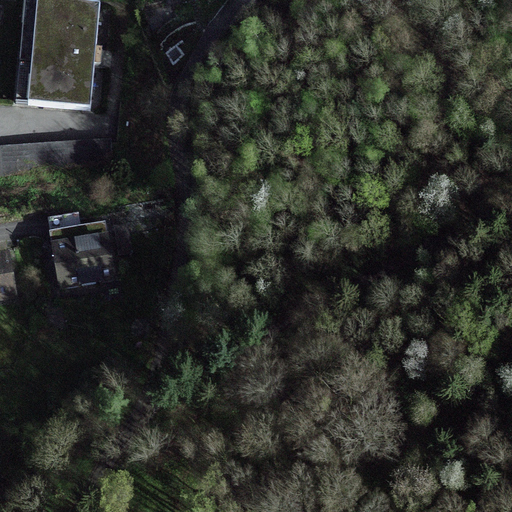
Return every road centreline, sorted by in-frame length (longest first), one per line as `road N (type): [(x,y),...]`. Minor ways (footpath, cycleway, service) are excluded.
road 1 (track): [(236,0),(183,78),(174,129),(187,207),(146,407)]
road 2 (track): [(511,220),(471,231),(305,311),(146,407)]
road 3 (track): [(146,407),(69,511)]
